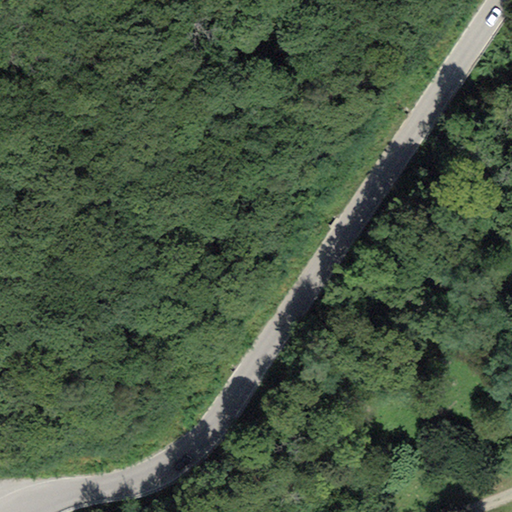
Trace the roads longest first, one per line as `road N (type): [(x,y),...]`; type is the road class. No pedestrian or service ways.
road 1 (tertiary): [(7,511),(162,468),(211,426),(500,0)]
road 2 (track): [(511,188),(287,511)]
